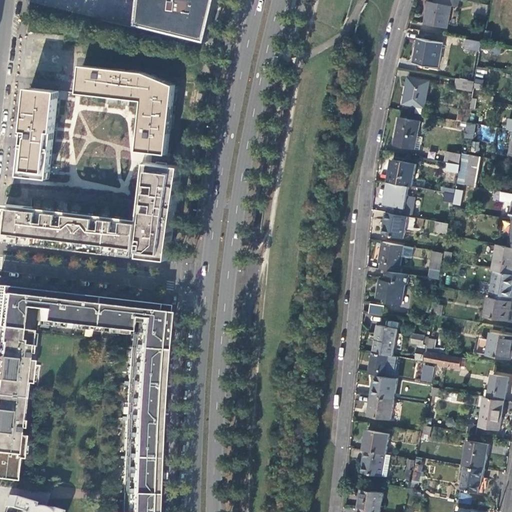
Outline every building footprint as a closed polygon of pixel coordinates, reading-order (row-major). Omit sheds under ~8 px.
[(219,0),(140,0),(138,24),(209,42),(219,0)] [(425,23),(448,27),(452,6),(435,3),(430,2),(425,23)] [(473,11),(488,14),(490,4),(475,2),(473,11)] [(415,63),(439,67),(444,42),(420,38),(415,63)] [(481,51),(483,42),(468,39),(466,48),(481,51)] [(141,70),(79,63),(76,90),(140,98),(135,149),(166,152),(173,83),(141,70)] [(405,103),(425,106),(429,82),(409,78),(405,103)] [(474,91),(475,81),(461,79),(459,89),(474,91)] [(47,178),(58,92),(24,88),(13,174),(47,178)] [(395,144),(415,148),(420,121),(400,117),(395,144)] [(446,119),(445,127),(460,128),(460,120),(446,119)] [(460,164),(462,153),(447,150),(445,161),(460,164)] [(482,157),(464,153),(458,184),(476,188),(482,157)] [(394,160),(389,182),(390,182),(410,185),(417,187),(418,179),(414,179),(417,164),(394,160)] [(448,170),(459,172),(460,164),(449,162),(448,170)] [(2,240),(24,243),(24,237),(138,250),(137,256),(170,260),(178,201),(183,167),(152,165),(146,211),(142,210),(141,223),(120,220),(117,220),(108,219),(104,218),(94,217),(90,217),(77,215),(74,215),(63,214),(60,213),(51,212),(47,211),(34,210),(35,207),(7,203),(2,240)] [(410,185),(390,182),(389,191),(388,196),(386,203),(390,204),(388,211),(412,216),(413,207),(406,207),(409,195),(410,185)] [(460,204),(463,190),(444,187),(442,202),(460,204)] [(511,193),(502,192),(501,201),(511,203),(509,219),(511,219),(511,193)] [(415,196),(409,195),(406,207),(413,207),(415,196)] [(405,237),(409,215),(388,211),(386,220),(388,220),(386,234),(405,237)] [(448,231),(449,222),(437,220),(435,229),(448,231)] [(404,245),(384,241),(380,260),(382,260),(380,269),(386,270),(398,272),(399,264),(401,264),(404,245)] [(511,246),(510,246),(498,244),(493,270),(496,270),(511,273),(511,246)] [(442,268),(445,252),(434,250),(431,266),(442,268)] [(444,261),(453,262),(454,253),(446,251),(444,261)] [(398,272),(386,270),(383,286),(380,285),(377,297),(386,299),(385,302),(402,305),(406,284),(408,282),(409,274),(398,272)] [(511,273),(496,270),(491,296),(511,300),(511,273)] [(165,305),(0,285),(0,326),(14,328),(17,306),(38,309),(37,321),(123,330),(125,316),(137,317),(136,332),(132,332),(130,347),(122,511),(152,511),(155,443),(156,407),(160,349),(165,305)] [(511,300),(491,296),(489,296),(485,316),(509,320),(511,304),(511,300)] [(369,303),(367,314),(381,316),(383,306),(369,303)] [(398,328),(379,325),(374,352),(393,355),(394,350),(400,351),(404,333),(397,332),(398,328)] [(14,328),(0,326),(0,478),(10,480),(13,458),(17,458),(20,435),(12,434),(13,427),(16,428),(22,383),(26,383),(28,360),(21,359),(22,352),(25,353),(28,330),(14,328)] [(425,335),(414,333),(412,342),(418,343),(417,347),(414,347),(413,350),(417,351),(416,358),(423,359),(426,344),(424,343),(425,335)] [(492,355),(511,358),(511,336),(496,334),(492,355)] [(426,351),(439,353),(440,347),(435,346),(436,339),(429,338),(426,351)] [(426,351),(424,360),(439,363),(439,365),(460,369),(461,365),(465,366),(466,359),(426,351)] [(393,355),(374,352),(370,373),(376,374),(395,377),(399,356),(393,355)] [(423,379),(432,380),(434,364),(425,363),(423,379)] [(395,377),(376,374),(373,395),(395,399),(399,378),(395,377)] [(493,375),(489,397),(505,400),(509,378),(493,375)] [(395,399),(373,395),(370,414),(392,418),(395,399)] [(489,397),(485,396),(480,426),(500,429),(505,400),(489,397)] [(368,430),(364,450),(386,454),(389,435),(368,430)] [(468,440),(464,465),(465,466),(485,469),(489,444),(468,440)] [(386,454),(364,450),(362,458),(363,459),(361,472),(381,476),(386,454)] [(391,455),(386,454),(381,476),(387,477),(391,455)] [(416,463),(411,480),(418,481),(422,465),(416,463)] [(485,469),(465,466),(461,489),(482,493),(482,489),(485,489),(487,478),(485,478),(486,469),(485,469)] [(362,489),(359,509),(378,511),(379,511),(383,493),(362,489)] [(459,492),(458,503),(470,504),(471,493),(459,492)] [(56,511),(57,509),(9,495),(6,506),(9,507),(7,511),(56,511)]
